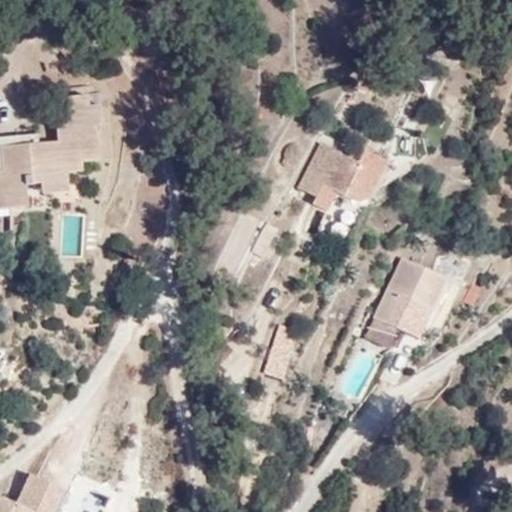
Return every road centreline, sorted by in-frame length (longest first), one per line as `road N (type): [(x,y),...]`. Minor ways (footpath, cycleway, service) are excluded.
road 1 (unclassified): [(0,470),(41,436),(132,310),(157,318),(179,511)]
road 2 (unclassified): [(301,511),(347,438),(511,307)]
